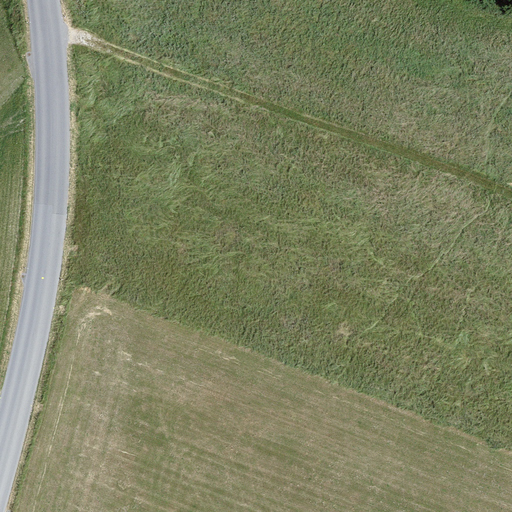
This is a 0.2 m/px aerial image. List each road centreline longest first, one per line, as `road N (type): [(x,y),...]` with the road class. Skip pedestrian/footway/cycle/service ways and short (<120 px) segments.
road 1 (track): [(511,191),(54,28)]
road 2 (tertiary): [(48,0),(63,154),(0,470)]
